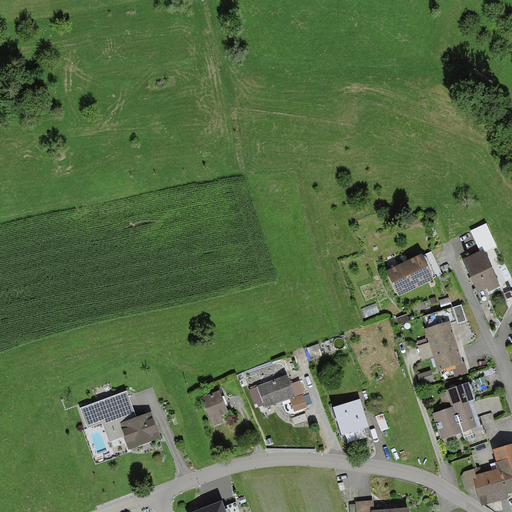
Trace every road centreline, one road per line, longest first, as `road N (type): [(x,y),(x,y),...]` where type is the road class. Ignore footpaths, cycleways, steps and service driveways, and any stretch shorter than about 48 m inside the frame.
road 1 (residential): [(446,490),(406,473),(286,457),(229,466),(158,492)]
road 2 (residential): [(446,247),(511,397)]
road 3 (residential): [(404,349),(446,490)]
